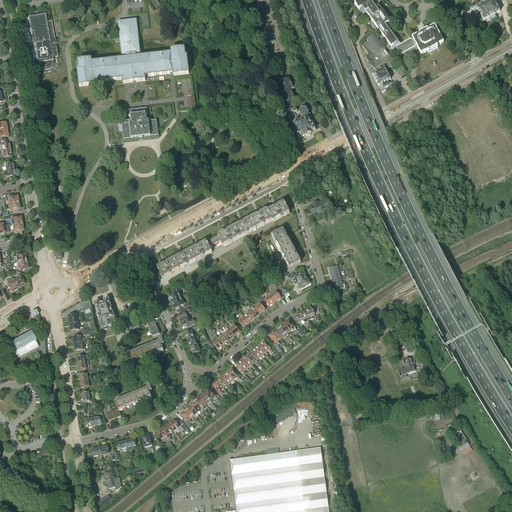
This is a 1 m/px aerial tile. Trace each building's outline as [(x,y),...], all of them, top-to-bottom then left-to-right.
[(366,13),(391,47),(398,57),(400,56),(401,59),(417,50),(416,49),(417,48),(420,53),(423,54),(428,51),(436,47),(442,44),(443,41),(434,26),(427,30),(427,29),(419,33),(419,34),(412,38),(412,39),(411,39),(409,36),(406,37),(407,39),(401,42),(387,24),(390,21),(377,4),(376,5),(375,4),(380,1),(376,0),(374,2),(372,0),(352,0),(358,10),(362,15),(366,13)] [(481,22),(484,21),(488,18),(489,19),(491,22),(497,19),(495,15),(500,12),(493,0),(490,0),(488,1),(481,4),(481,5),(476,8),(475,6),(471,8),(472,10),(475,15),(479,13),(480,15),(478,17),(481,22)] [(56,44),(55,40),(52,22),(46,22),(45,15),(28,18),(29,26),(19,27),(23,47),(27,46),(28,49),(30,49),(30,52),(29,52),(31,62),(36,61),(36,64),(37,67),(39,69),(42,70),(50,69),(52,67),(54,64),(53,61),(53,58),(58,57),(56,47),(55,47),(54,44),(56,44)] [(91,61),(91,60),(78,62),(79,69),(77,70),(79,87),(94,85),(94,83),(123,80),(123,84),(145,81),(145,77),(174,74),(174,76),(189,74),(187,57),(185,57),(184,49),(171,51),(171,52),(140,56),(140,55),(136,21),(118,23),(120,38),(120,40),(122,57),(123,57),(123,58),(97,61),(91,61)] [(418,26),(420,31),(426,29),(423,23),(418,26)] [(384,68),(384,69),(388,66),(390,68),(396,64),(374,35),(366,40),(368,42),(362,47),(368,55),(365,58),(374,70),(377,68),(379,71),(384,68)] [(384,68),(379,71),(372,75),(379,87),(381,85),(383,88),(389,84),(388,82),(390,80),(384,69),(384,68)] [(315,130),(313,126),(312,124),(311,124),(310,122),(309,122),(307,117),(309,118),(310,114),(308,114),(306,109),(303,108),(300,110),(299,113),(300,115),(296,117),(294,113),(297,112),(292,102),(293,102),(296,100),(290,91),(291,91),(294,89),(289,80),(281,81),(283,90),(284,90),(285,92),(283,92),(284,101),(286,101),(286,103),(284,103),(286,112),(291,112),(295,118),(291,120),(293,124),(297,132),(296,132),(299,137),(298,138),(301,139),(302,138),(305,136),(306,137),(306,136),(308,137),(310,136),(311,134),(310,133),(315,130)] [(122,131),(123,140),(158,136),(157,121),(147,122),(146,115),(148,115),(147,109),(144,109),(139,110),(136,110),(131,110),(131,111),(128,111),(129,117),(131,116),(131,121),(124,121),(125,124),(122,125),(118,126),(119,131),(122,131)] [(3,151),(10,150),(10,146),(9,146),(9,145),(8,143),(1,144),(3,151)] [(11,154),(10,150),(3,151),(4,158),(11,157),(10,155),(11,155),(11,154)] [(6,171),(14,170),(13,166),(13,165),(12,165),(12,163),(5,164),(6,171)] [(14,174),(14,170),(6,171),(5,171),(6,175),(4,175),(4,178),(14,177),(14,175),(14,174)] [(9,205),(20,204),(19,200),(18,200),(17,197),(6,199),(6,201),(8,201),(9,205)] [(272,220),(273,222),(273,221),(280,218),(281,219),(282,218),(282,217),(289,213),(284,202),(276,206),(274,207),(267,211),(272,220)] [(314,206),(311,207),(313,214),(327,210),(324,203),(318,205),(318,203),(314,204),(314,206)] [(20,204),(9,205),(9,209),(6,210),(6,212),(10,211),(10,212),(20,210),(19,207),(20,207),(20,204)] [(272,220),(267,211),(267,210),(259,213),(257,215),(250,218),(256,229),(263,225),(264,226),(265,225),(265,224),(272,220)] [(12,226),(23,224),(23,220),(21,221),(21,218),(11,219),(12,226)] [(239,238),(247,234),(247,235),(249,234),(248,233),(256,229),(250,218),(243,222),(241,223),(234,227),(239,238)] [(24,228),(23,224),(12,226),(13,233),(23,231),(23,228),(24,228)] [(239,238),(234,227),(226,231),(224,232),(217,236),(218,237),(212,240),(217,248),(222,245),(223,246),(230,242),(231,244),(232,243),(232,242),(239,238)] [(277,244),(281,252),(292,246),(288,239),(287,237),(283,229),(272,235),(273,236),(276,243),(275,243),(276,245),(277,244)] [(217,248),(212,240),(207,243),(206,242),(199,246),(197,247),(190,250),(195,261),(203,257),(203,258),(205,257),(204,256),(212,252),(211,251),(217,248)] [(292,246),(281,252),(285,259),(284,260),(285,261),(286,261),(290,269),(301,263),(297,255),(296,253),(292,246)] [(56,252),(54,252),(53,252),(54,258),(56,258),(56,260),(61,260),(60,260),(62,259),(62,255),(61,255),(61,250),(59,249),(59,248),(56,247),(55,251),(56,251),(56,252)] [(179,270),(186,266),(187,267),(188,266),(188,265),(195,261),(190,250),(182,254),(180,255),(173,259),(179,270)] [(17,264),(27,262),(25,254),(16,256),(16,257),(14,257),(14,260),(17,260),(14,261),(14,264),(17,264)] [(179,270),(173,259),(166,263),(164,264),(157,268),(162,278),(170,274),(170,275),(172,275),(171,274),(179,270)] [(28,270),(27,262),(17,264),(18,267),(15,268),(16,273),(19,274),(19,271),(28,270)] [(332,280),(340,278),(337,267),(329,269),(332,280)] [(293,277),(297,275),(295,272),(287,276),(289,280),(291,279),(294,277),(293,277)] [(294,277),(291,279),(294,285),(297,284),(297,283),(307,279),(306,278),(307,277),(306,276),(305,275),(304,273),(297,276),(297,275),(293,277),(294,277)] [(17,279),(14,281),(18,289),(25,285),(21,277),(20,278),(18,275),(17,275),(15,276),(17,279)] [(343,289),(340,278),(332,280),(335,291),(343,289)] [(310,284),(307,279),(297,283),(297,284),(300,289),(310,284)] [(11,293),(18,289),(14,281),(10,283),(9,280),(6,282),(8,284),(7,285),(11,293)] [(170,299),(171,303),(181,299),(179,295),(182,294),(180,291),(169,296),(170,299)] [(271,296),(275,303),(281,299),(276,292),(271,296)] [(275,303),(271,296),(265,300),(263,298),(261,300),(264,305),(267,303),(269,307),(275,303)] [(107,328),(107,327),(111,326),(112,328),(118,327),(114,313),(112,313),(108,299),(104,301),(105,303),(99,305),(99,302),(95,304),(97,311),(97,313),(96,313),(96,314),(96,315),(96,316),(97,316),(98,317),(99,318),(100,322),(98,322),(100,327),(102,326),(102,329),(103,329),(103,330),(104,330),(105,331),(106,330),(107,330),(107,329),(107,328)] [(184,305),(181,299),(171,303),(174,309),(176,308),(176,310),(179,308),(179,307),(184,305)] [(92,309),(91,305),(90,302),(82,306),(83,309),(85,312),(89,310),(92,309)] [(260,304),(254,309),(260,315),(265,310),(260,304)] [(188,307),(185,309),(182,310),(183,313),(177,316),(178,318),(178,319),(178,320),(179,320),(179,321),(189,317),(187,314),(190,313),(188,307)] [(254,319),(260,315),(254,309),(249,313),(254,319)] [(304,313),(307,319),(315,315),(313,311),(312,310),(312,309),(304,313)] [(38,316),(36,311),(31,313),(32,315),(30,316),(32,319),(31,320),(32,322),(33,322),(35,325),(37,328),(42,325),(41,322),(38,316)] [(249,324),(254,319),(249,313),(244,318),(249,324)] [(308,322),(307,319),(304,313),(296,317),(299,323),(303,321),(304,323),(308,322)] [(69,325),(78,323),(80,323),(79,315),(75,315),(74,314),(72,315),(72,316),(68,317),(69,325)] [(189,327),(195,324),(193,319),(190,320),(189,317),(179,321),(180,322),(179,322),(179,323),(180,324),(181,324),(182,326),(188,324),(189,327)] [(244,328),(249,324),(244,318),(239,322),(244,328)] [(289,321),(284,325),(290,332),(292,330),(294,332),(296,330),(289,321)] [(150,331),(157,328),(155,322),(147,325),(150,331)] [(79,330),(78,323),(69,325),(70,332),(79,330)] [(393,328),(398,336),(405,332),(400,324),(393,328)] [(140,328),(139,325),(131,328),(132,334),(135,334),(135,330),(140,328)] [(285,336),(290,332),(284,325),(283,325),(281,327),(279,329),(285,336)] [(229,331),(234,337),(239,332),(234,326),(229,331)] [(160,334),(157,328),(150,331),(152,337),(160,334)] [(222,333),(224,335),(229,341),(234,337),(229,331),(227,328),(227,329),(227,328),(223,331),(222,329),(220,331),(222,333)] [(275,333),(274,333),(280,340),(285,336),(279,329),(277,331),(277,330),(274,332),(275,333)] [(9,344),(13,353),(14,353),(35,341),(36,341),(31,332),(9,344)] [(184,335),(187,342),(194,339),(197,338),(195,334),(193,334),(191,332),(184,335)] [(272,345),(276,349),(279,353),(281,355),(283,354),(281,352),(281,351),(277,346),(280,344),(278,342),(280,340),(274,333),(270,337),(275,343),(272,345)] [(218,340),(224,346),(229,341),(224,335),(218,340)] [(72,338),(74,346),(82,344),(84,344),(85,343),(84,339),(83,338),(81,338),(81,337),(72,338)] [(160,343),(127,356),(131,365),(164,352),(167,350),(167,349),(168,349),(168,347),(167,347),(167,344),(164,345),(162,339),(158,340),(160,343)] [(197,345),(194,339),(187,342),(190,349),(197,345)] [(224,346),(218,340),(213,344),(216,348),(217,350),(218,350),(224,346)] [(260,345),(259,346),(266,353),(268,350),(271,353),(273,351),(270,349),(264,342),(262,344),(262,343),(260,345)] [(84,344),(82,344),(74,346),(75,352),(84,351),(83,350),(85,350),(84,344)] [(197,345),(190,349),(193,355),(200,352),(197,345)] [(261,357),(266,353),(259,346),(255,350),(261,357)] [(255,350),(250,354),(256,361),(261,357),(255,350)] [(250,354),(245,358),(251,365),(256,361),(250,354)] [(76,358),(77,364),(85,363),(85,359),(88,359),(87,355),(84,356),(84,357),(76,358)] [(245,358),(241,362),(247,369),(251,365),(245,358)] [(406,369),(404,370),(399,372),(400,377),(415,372),(413,365),(415,364),(413,360),(411,361),(411,359),(403,362),(406,369)] [(89,362),(85,363),(77,364),(78,371),(86,369),(86,366),(89,366),(89,362)] [(244,371),(247,369),(241,362),(240,362),(238,364),(236,366),(242,373),(243,373),(245,376),(247,374),(244,371)] [(228,373),(227,374),(233,381),(236,379),(238,381),(240,379),(238,377),(232,370),(230,372),(229,371),(227,373),(228,373)] [(229,385),(233,381),(227,374),(222,378),(229,385)] [(224,389),(229,385),(222,378),(218,382),(224,389)] [(221,391),(224,389),(218,382),(217,383),(217,382),(215,384),(213,386),(222,396),(224,394),(221,391)] [(152,392),(150,386),(147,387),(148,390),(115,403),(118,410),(119,412),(152,399),(152,398),(155,397),(155,395),(156,395),(156,394),(155,394),(155,391),(152,392)] [(208,390),(204,395),(210,401),(213,399),(215,401),(217,399),(219,402),(221,399),(221,398),(217,394),(214,397),(208,390)] [(199,398),(206,405),(210,401),(204,395),(203,396),(202,395),(199,398)] [(206,405),(199,398),(194,402),(202,411),(204,409),(203,408),(206,405)] [(190,407),(197,414),(199,412),(200,413),(202,411),(194,402),(190,406),(190,407)] [(189,415),(192,418),(193,419),(195,417),(194,416),(197,414),(190,407),(187,409),(187,410),(186,411),(189,415)] [(119,412),(118,410),(112,413),(115,420),(121,417),(119,412)] [(186,421),(184,423),(192,432),(194,430),(191,427),(192,427),(189,424),(191,422),(190,420),(192,418),(189,415),(186,411),(181,416),(186,421)] [(115,420),(112,413),(106,415),(109,422),(115,420)] [(100,417),(93,419),(95,427),(102,425),(100,417)] [(88,428),(95,427),(93,419),(87,421),(88,428)] [(174,422),(168,426),(173,432),(179,429),(180,430),(181,430),(182,429),(184,432),(187,429),(183,424),(179,428),(174,422)] [(167,437),(173,432),(168,426),(162,430),(167,437)] [(459,441),(461,444),(467,441),(458,427),(452,431),(453,432),(450,433),(455,439),(454,440),(457,443),(459,441)] [(168,439),(167,437),(162,430),(156,434),(162,443),(163,443),(168,439)] [(145,449),(152,447),(149,436),(142,438),(145,449)] [(125,442),(127,449),(128,452),(134,451),(134,447),(136,446),(134,440),(125,442)] [(127,449),(125,442),(116,444),(117,451),(127,449)] [(461,452),(469,447),(466,442),(458,447),(461,452)] [(99,448),(101,455),(109,453),(108,446),(99,448)] [(101,455),(99,448),(92,450),(94,457),(101,455)] [(329,511),(320,448),(229,461),(236,511),(229,511),(329,511)] [(107,490),(115,487),(116,492),(119,491),(118,487),(114,471),(103,474),(107,490)] [(103,506),(112,500),(108,495),(100,500),(103,506)]
